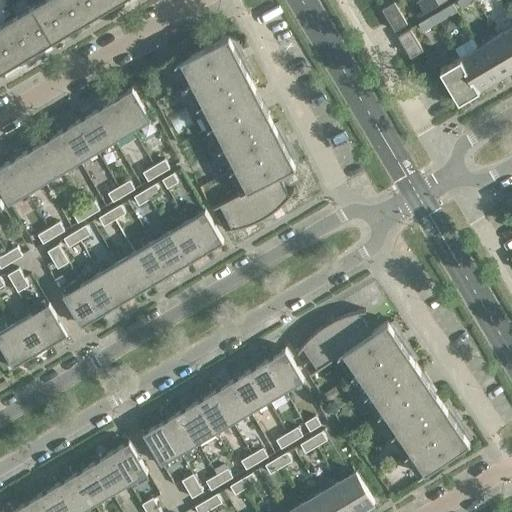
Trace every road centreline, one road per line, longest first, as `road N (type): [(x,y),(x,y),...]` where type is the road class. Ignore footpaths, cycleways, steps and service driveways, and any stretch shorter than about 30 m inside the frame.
road 1 (residential): [(0,468),(371,250)]
road 2 (residential): [(336,216),(0,417)]
road 3 (residential): [(511,466),(371,250)]
road 4 (residential): [(228,0),(339,183),(336,216)]
road 5 (residential): [(0,116),(196,0)]
